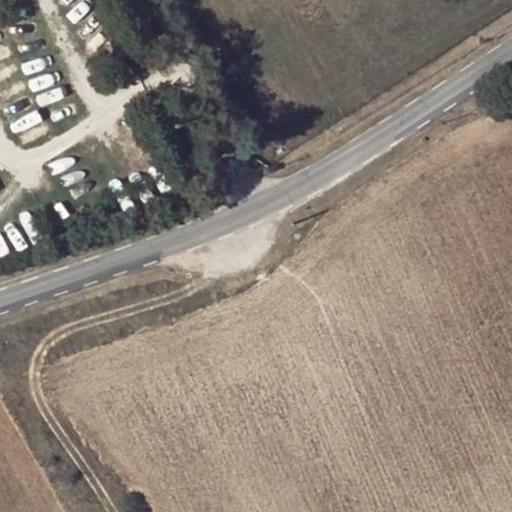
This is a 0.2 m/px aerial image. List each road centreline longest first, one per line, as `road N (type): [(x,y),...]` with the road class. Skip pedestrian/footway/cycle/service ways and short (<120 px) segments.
road 1 (tertiary): [(511,55),(249,213),(0,302)]
road 2 (unknown): [(249,213),(142,0)]
